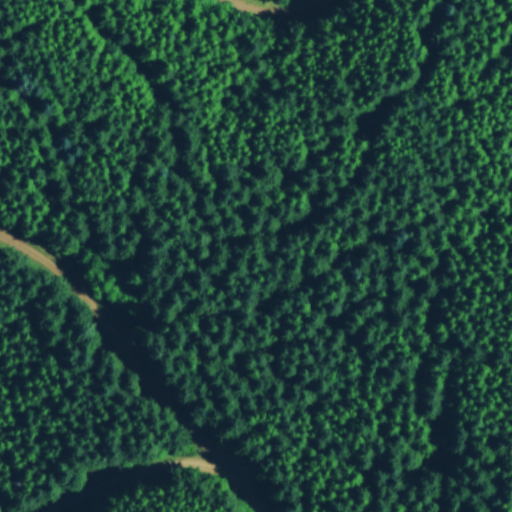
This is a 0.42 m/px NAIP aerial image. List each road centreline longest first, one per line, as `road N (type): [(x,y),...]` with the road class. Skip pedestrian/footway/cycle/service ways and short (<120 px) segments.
road 1 (track): [(236,474),(83,292),(0,229),(238,7),(284,21),(338,11),(349,0)]
road 2 (track): [(269,511),(236,474),(208,463),(177,463),(45,511)]
